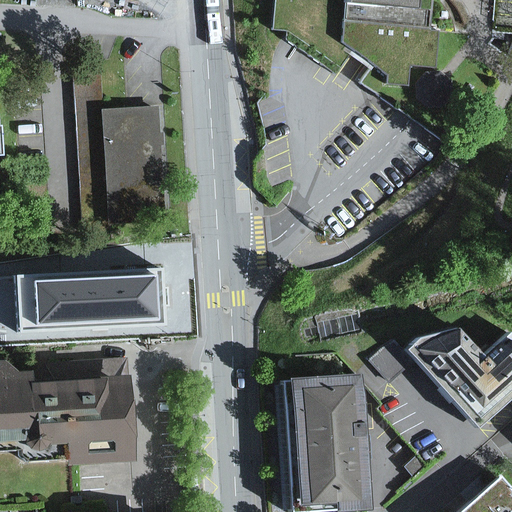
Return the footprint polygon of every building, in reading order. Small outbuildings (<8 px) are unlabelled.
[(174,18),(172,0),(117,0),(118,21),(174,18)] [(296,48),(334,72),(347,56),(339,47),(341,2),(325,1),(325,0),(277,0),(275,28),(286,33),(286,42),(296,48)] [(341,0),(341,2),(341,8),(423,12),(423,0),(341,0)] [(423,12),(341,8),(339,47),(347,56),(369,70),(386,74),(386,87),(405,88),(405,68),(432,69),(433,35),(423,12)] [(75,80),(82,199),(107,197),(100,79),(75,80)] [(168,101),(106,104),(112,217),(174,213),(168,101)] [(17,278),(20,333),(167,324),(163,269),(17,278)] [(480,425),(511,399),(511,333),(489,351),(460,315),(432,337),(418,348),(480,425)] [(390,380),(402,370),(381,348),(370,359),(390,380)] [(4,358),(0,358),(0,447),(15,446),(17,468),(52,466),(46,381),(27,382),(26,369),(5,370),(4,358)] [(358,374),(280,379),(288,511),(306,511),(366,509),(358,374)] [(125,375),(46,381),(52,466),(131,460),(125,375)] [(511,511),(511,488),(502,478),(463,511),(511,511)]
